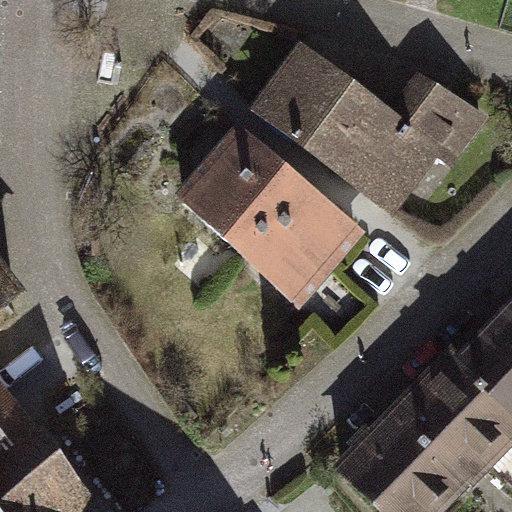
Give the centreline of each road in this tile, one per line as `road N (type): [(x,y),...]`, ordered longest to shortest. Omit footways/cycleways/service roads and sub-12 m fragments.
road 1 (residential): [(511,216),(198,509),(80,325),(37,223),(42,0)]
road 2 (residential): [(511,70),(305,0)]
